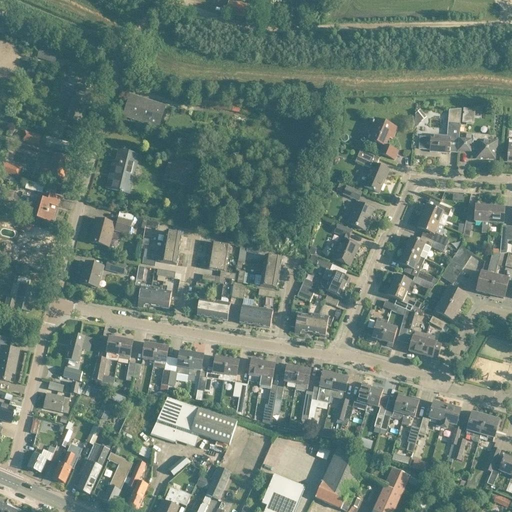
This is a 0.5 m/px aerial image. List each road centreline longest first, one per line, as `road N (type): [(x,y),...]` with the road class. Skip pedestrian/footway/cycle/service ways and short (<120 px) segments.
road 1 (unclassified): [(180,0),(257,25),(511,20)]
road 2 (residential): [(337,355),(411,183),(511,181)]
road 3 (residential): [(55,306),(119,62)]
road 4 (residential): [(10,474),(55,306)]
road 5 (unclassified): [(119,62),(0,13)]
road 6 (residential): [(178,330),(55,306)]
